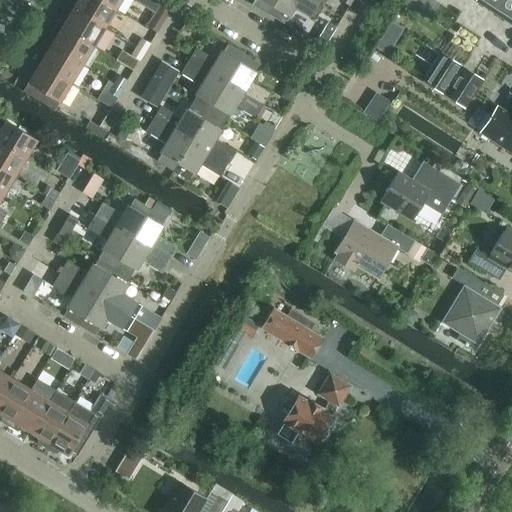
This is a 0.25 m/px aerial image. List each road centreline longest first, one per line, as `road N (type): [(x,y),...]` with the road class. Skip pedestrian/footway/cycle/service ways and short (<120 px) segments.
road 1 (residential): [(135,383),(322,74)]
road 2 (residential): [(135,383),(5,303),(74,187)]
road 3 (residential): [(113,125),(188,0)]
road 4 (residential): [(322,74),(199,0)]
road 5 (residential): [(66,490),(135,383)]
